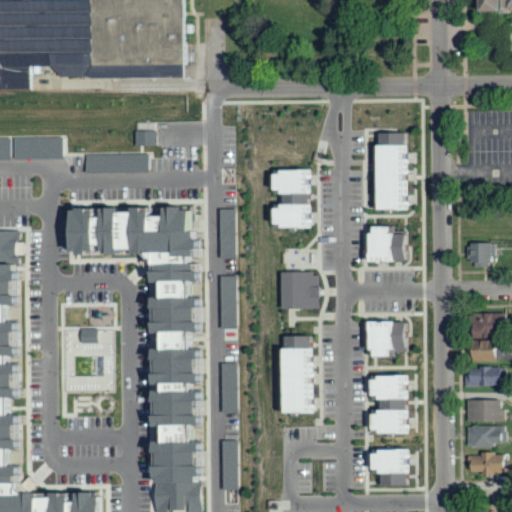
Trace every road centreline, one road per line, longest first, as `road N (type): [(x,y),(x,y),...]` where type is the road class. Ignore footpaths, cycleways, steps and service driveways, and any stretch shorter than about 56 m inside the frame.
road 1 (residential): [(132,511),(130,284),(49,283),(52,440),(133,441)]
road 2 (residential): [(341,87),(346,501),(447,500)]
road 3 (residential): [(447,511),(440,0)]
road 4 (residential): [(49,283),(49,186),(57,179),(209,179),(216,90)]
road 5 (residential): [(216,90),(511,84)]
road 6 (residential): [(511,289),(344,291)]
